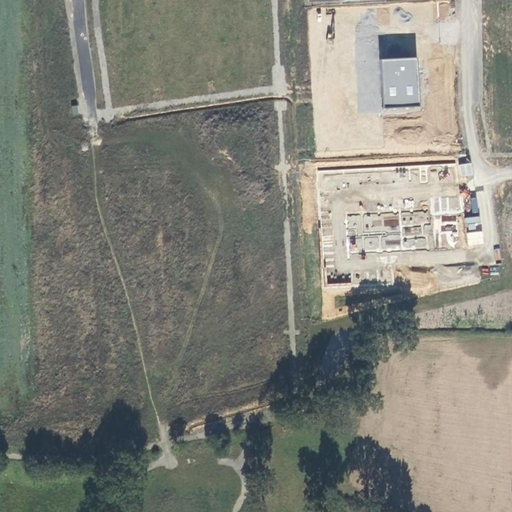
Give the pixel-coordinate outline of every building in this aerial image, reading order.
[(384,107),(419,106),(417,57),(382,59),(384,107)] [(455,214),(458,214),(459,199),(434,197),(432,213),(445,214),(445,222),(454,223),(455,214)] [(431,211),(347,214),(348,252),(432,249),(431,211)] [(467,232),(467,245),(483,244),(482,231),(467,232)] [(324,267),(332,268),(333,248),(326,247),(324,267)]
